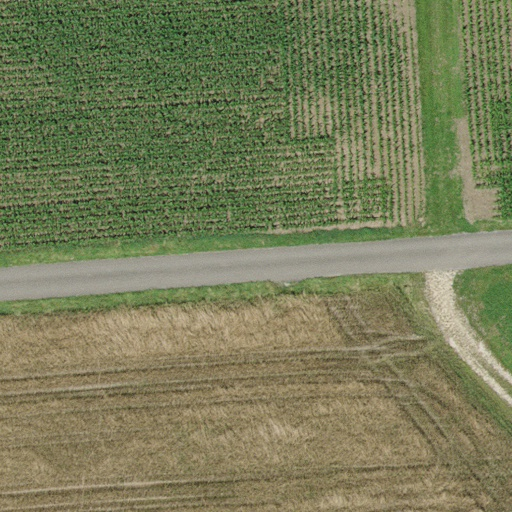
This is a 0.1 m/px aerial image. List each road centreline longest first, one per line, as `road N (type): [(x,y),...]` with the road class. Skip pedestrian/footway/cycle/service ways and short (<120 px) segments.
road 1 (unclassified): [(0,287),(511,250)]
road 2 (track): [(436,0),(445,255),(459,316),(511,387)]
